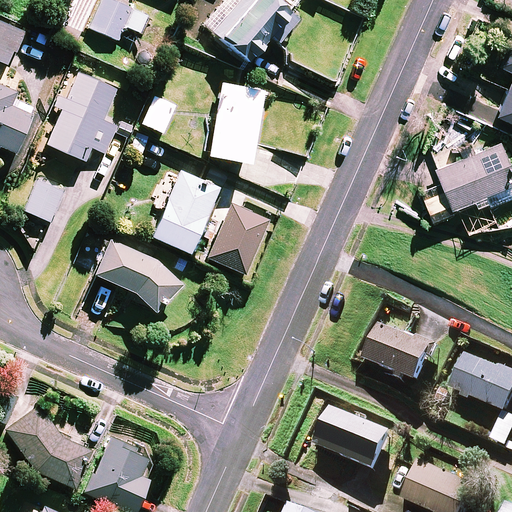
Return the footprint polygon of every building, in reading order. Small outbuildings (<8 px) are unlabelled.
[(74,41),(91,0),(70,0),(56,33),(74,41)] [(143,17),(106,0),(100,0),(87,28),(115,41),(122,27),(136,33),(143,17)] [(294,21),(269,0),(235,0),(208,31),(243,62),(266,37),(274,44),(294,21)] [(22,33),(0,22),(0,63),(7,67),(22,33)] [(40,28),(30,43),(42,51),(52,35),(40,28)] [(511,41),(509,40),(498,65),(511,71),(511,75),(495,113),(511,120),(511,41)] [(113,90),(77,74),(65,100),(58,97),(53,107),(60,110),(44,145),(81,162),(88,148),(102,154),(114,128),(100,121),(113,90)] [(14,91),(0,84),(0,148),(11,154),(29,113),(8,104),(14,91)] [(259,92),(219,84),(204,156),(244,165),(259,92)] [(171,106),(151,97),(139,125),(159,134),(171,106)] [(455,122),(443,115),(428,141),(440,148),(455,122)] [(151,138),(136,132),(128,152),(143,158),(151,138)] [(471,197),(475,205),(485,201),(487,205),(511,193),(511,170),(499,141),(474,152),(470,144),(461,148),(464,157),(434,170),(450,207),(471,197)] [(138,164),(126,158),(114,183),(126,189),(138,164)] [(214,190),(178,173),(147,236),(184,254),(214,190)] [(63,192),(37,180),(23,211),(48,223),(63,192)] [(265,221),(230,204),(204,258),(239,275),(265,221)] [(107,240),(91,275),(131,293),(150,312),(177,285),(153,261),(107,240)] [(0,244),(0,264),(9,274),(19,264),(0,244)] [(418,385),(429,360),(434,363),(439,351),(431,348),(379,324),(363,361),(418,385)] [(511,400),(511,373),(462,354),(448,391),(507,414),(511,400)] [(17,395),(0,387),(0,422),(4,424),(17,395)] [(57,433),(36,405),(2,429),(32,470),(69,489),(89,449),(57,433)] [(392,436),(330,407),(313,445),(375,473),(392,436)] [(127,511),(128,511),(146,475),(137,471),(144,457),(131,451),(133,446),(109,434),(82,490),(127,511)] [(462,511),(474,487),(419,463),(403,501),(428,511),(462,511)]
